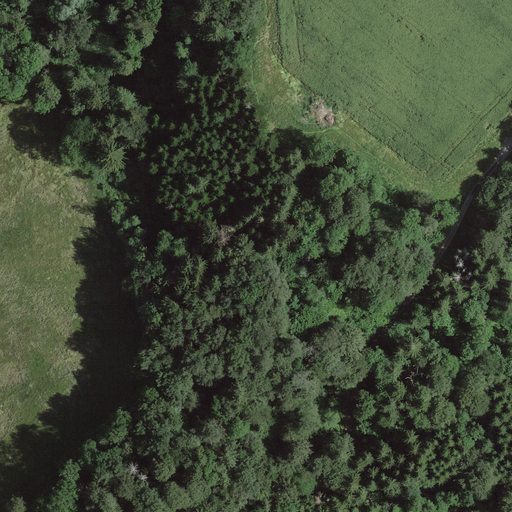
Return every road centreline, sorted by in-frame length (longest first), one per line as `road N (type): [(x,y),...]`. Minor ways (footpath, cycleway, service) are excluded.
road 1 (track): [(227,511),(263,494),(309,490),(340,472),(356,367),(444,249),(470,193),(511,148)]
road 2 (track): [(270,15),(275,87),(311,126),(357,141),(406,178),(437,187),(458,182),(498,139),(511,146)]
